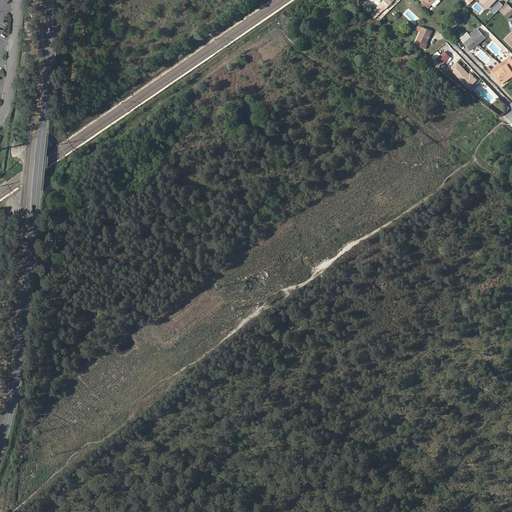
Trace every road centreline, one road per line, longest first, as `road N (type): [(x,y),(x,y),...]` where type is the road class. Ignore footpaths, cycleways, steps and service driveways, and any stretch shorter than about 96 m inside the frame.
road 1 (track): [(473,157),(301,279),(12,511)]
road 2 (secondary): [(0,445),(16,380),(39,139)]
road 3 (secondary): [(53,0),(39,139)]
